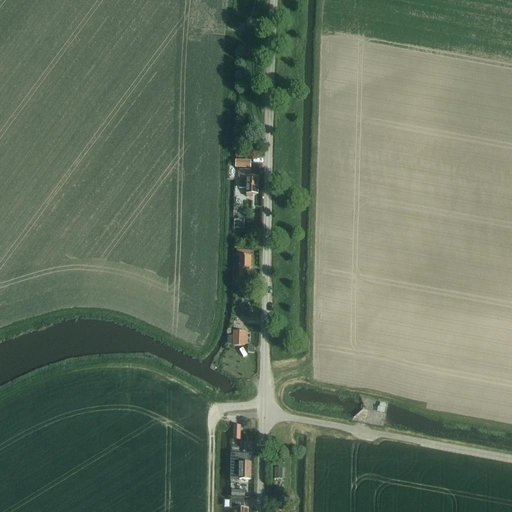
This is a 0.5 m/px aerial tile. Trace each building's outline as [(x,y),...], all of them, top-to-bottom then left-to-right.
[(254,194),(258,194),(258,177),(250,177),(250,171),(239,170),(239,179),(240,179),(240,188),(247,188),(247,189),(249,189),(248,196),(254,196),(254,194)] [(251,256),(251,251),(237,251),(237,256),(239,256),(239,270),(239,277),(246,277),(246,270),(251,270),(251,256)] [(233,346),(245,346),(245,332),(233,332),(233,346)] [(225,351),(223,367),(225,368),(242,370),(243,359),(237,357),(237,352),(228,351),(225,351)] [(378,405),(377,411),(384,412),(386,403),(380,402),(379,405),(378,405)] [(251,462),(248,462),(240,463),(240,471),(236,471),(236,475),(239,475),(239,479),(240,479),(240,482),(246,482),(246,479),(251,479),(251,462)] [(248,511),(248,509),(244,509),(244,501),(229,501),(229,508),(231,508),(231,511),(248,511)]
